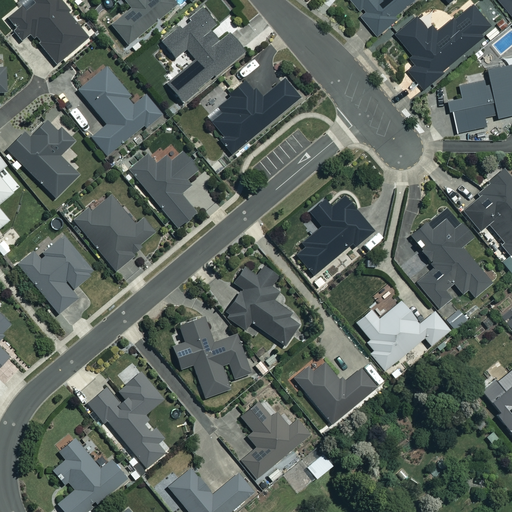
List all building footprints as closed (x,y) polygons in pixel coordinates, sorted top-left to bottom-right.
[(16,0),(17,0),(22,6),(4,20),(21,41),(28,35),(31,38),(37,39),(37,46),(54,66),(87,39),(65,13),(67,11),(57,0),(16,0)] [(193,0),(122,0),(130,10),(110,26),(127,46),(180,3),(177,0),(187,0),(190,3),(193,0)] [(413,0),(350,0),(359,10),(356,13),(377,36),(396,19),(394,17),(413,0)] [(511,0),(498,0),(511,17),(511,0)] [(490,26),(472,4),(437,32),(431,25),(426,29),(416,16),(395,34),(417,62),(407,71),(423,90),(441,75),(439,73),(482,38),(479,35),(490,26)] [(215,25),(202,9),(161,44),(173,59),(184,50),(194,61),(165,85),(181,104),(242,52),(226,33),(216,42),(207,32),(215,25)] [(511,63),(485,69),(487,78),(458,85),(461,97),(448,100),(455,132),(484,126),(482,116),(495,114),(496,117),(511,113),(511,63)] [(128,95),(104,66),(75,90),(105,126),(91,138),(106,156),(142,126),(144,128),(160,115),(144,97),(139,97),(130,105),(124,98),(128,95)] [(298,98),(282,80),(260,99),(246,82),(204,118),(221,138),(217,141),(231,157),(298,98)] [(55,132),(44,122),(28,139),(22,133),(5,150),(54,199),(77,176),(58,157),(73,142),(59,129),(55,132)] [(196,170),(180,151),(169,161),(164,155),(153,163),(146,155),(128,170),(175,228),(193,213),(179,195),(190,186),(185,179),(196,170)] [(0,168),(4,166),(0,161),(0,226),(7,221),(0,211),(0,202),(11,193),(0,179),(0,168)] [(477,233),(486,226),(511,256),(511,182),(501,169),(480,187),(482,189),(474,195),(477,199),(460,213),(477,233)] [(134,225),(108,194),(73,223),(115,272),(133,257),(130,254),(154,234),(141,219),(134,225)] [(372,232),(342,198),(330,208),(323,200),(308,213),(320,228),(291,253),(311,277),(349,245),(352,249),(372,232)] [(469,239),(445,208),(408,237),(433,268),(414,283),(437,312),(451,301),(443,291),(452,284),(461,295),(466,290),(473,298),(490,284),(460,247),(469,239)] [(92,274),(62,237),(36,258),(32,253),(17,266),(57,314),(76,298),(71,291),(92,274)] [(10,250),(1,241),(0,241),(0,253),(2,256),(10,250)] [(255,278),(241,268),(230,282),(240,289),(222,314),(244,330),(250,322),(283,347),(298,326),(288,318),(290,314),(272,301),(278,292),(270,286),(276,278),(262,268),(255,278)] [(499,296),(488,304),(494,312),(505,304),(499,296)] [(369,340),(365,343),(372,351),(369,353),(383,371),(423,338),(429,346),(449,330),(434,312),(418,325),(399,302),(379,319),(376,315),(359,329),(369,340)] [(511,305),(499,317),(511,332),(511,305)] [(0,365),(8,357),(0,349),(0,333),(9,324),(0,315),(0,365)] [(212,344),(202,317),(176,327),(183,343),(170,348),(179,370),(190,366),(202,399),(228,389),(226,382),(248,374),(234,335),(212,344)] [(338,380),(323,363),(311,372),(307,367),(292,379),(330,425),(376,387),(360,368),(345,381),(338,380)] [(511,365),(495,380),(494,378),(480,389),(498,410),(495,413),(511,433),(511,365)] [(161,400),(138,372),(115,391),(122,399),(119,401),(107,385),(86,403),(103,423),(105,421),(145,469),(164,453),(156,444),(162,439),(143,415),(161,400)] [(269,418),(255,402),(238,417),(251,432),(245,437),(255,448),(239,462),(255,480),(307,435),(295,421),(287,428),(274,413),(269,418)] [(98,470),(73,439),(57,452),(64,460),(51,471),(62,485),(66,482),(73,490),(56,504),(62,511),(85,511),(125,480),(109,460),(98,470)] [(330,467),(321,455),(305,468),(314,479),(330,467)] [(211,495),(188,469),(166,488),(186,511),(226,511),(252,490),(237,473),(211,495)]
